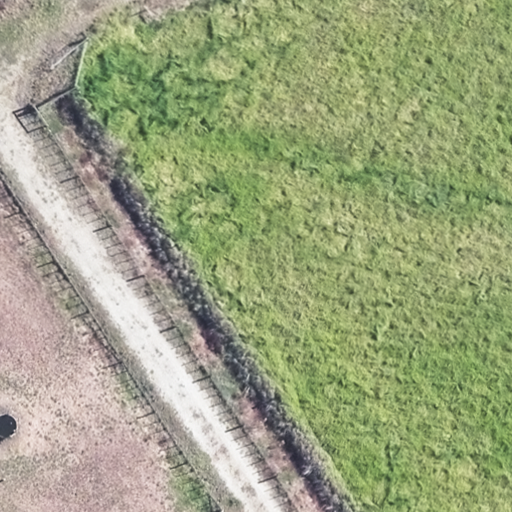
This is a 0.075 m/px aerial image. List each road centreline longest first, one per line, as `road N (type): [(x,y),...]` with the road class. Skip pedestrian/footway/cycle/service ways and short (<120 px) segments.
road 1 (track): [(0,101),(273,511)]
road 2 (track): [(0,73),(141,0)]
